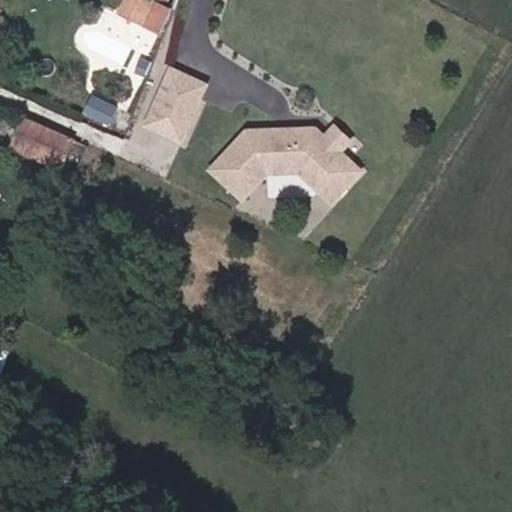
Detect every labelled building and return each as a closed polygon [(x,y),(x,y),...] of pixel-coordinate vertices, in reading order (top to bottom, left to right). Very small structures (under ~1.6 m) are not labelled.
[(143,0),(133,23),(158,34),(170,9),(157,3),(151,0),(143,0)] [(170,9),(179,13),(184,0),(158,0),(157,3),(170,9)] [(158,34),(175,42),(185,16),(179,13),(170,9),(158,34)] [(193,141),(215,86),(179,72),(158,127),(193,141)] [(89,110),(113,123),(122,108),(98,94),(89,110)] [(7,141),(56,164),(68,138),(19,116),(7,141)] [(367,139),(354,125),(343,135),(357,149),(367,139)] [(258,130),(238,154),(249,164),(238,177),(258,195),(281,168),(315,166),(333,186),(348,172),(360,185),(376,170),(357,149),(343,135),(335,126),(297,128),(298,133),(286,134),(286,129),(258,130)] [(238,177),(249,164),(238,154),(226,167),(238,177)] [(346,199),(360,185),(348,172),(333,186),(346,199)]
